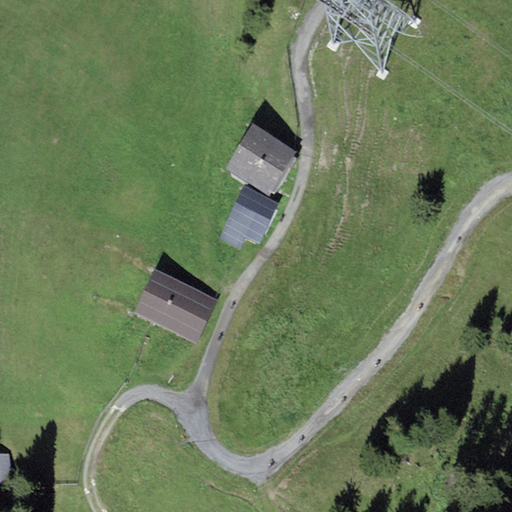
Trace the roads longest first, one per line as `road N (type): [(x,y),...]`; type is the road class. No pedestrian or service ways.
road 1 (track): [(511,180),(467,223),(417,322),(386,362),(295,458),(246,473),(215,457),(197,429)]
road 2 (track): [(197,429),(204,371),(236,289),(283,238),(305,126),(298,45),(323,0)]
road 3 (track): [(197,429),(168,402),(150,396),(125,403),(90,477),(98,511)]
